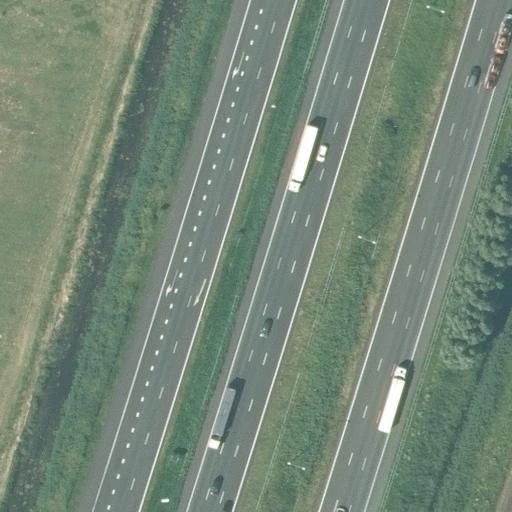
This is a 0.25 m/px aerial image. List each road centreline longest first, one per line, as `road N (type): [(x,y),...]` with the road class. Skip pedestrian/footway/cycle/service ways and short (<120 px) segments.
road 1 (motorway): [(274,0),(115,511)]
road 2 (motorway): [(365,0),(208,511)]
road 3 (motorway): [(341,511),(496,0)]
